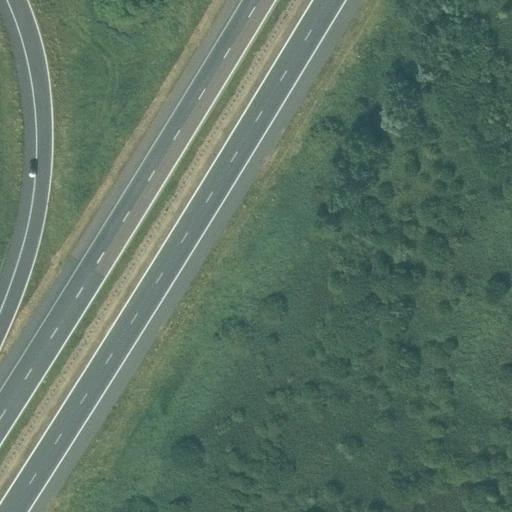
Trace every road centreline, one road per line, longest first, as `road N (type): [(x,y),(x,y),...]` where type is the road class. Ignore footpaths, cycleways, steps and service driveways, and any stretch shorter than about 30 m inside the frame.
road 1 (motorway): [(10,511),(328,0)]
road 2 (motorway): [(258,0),(0,416)]
road 3 (motorway): [(15,0),(36,70),(42,171),(27,264),(0,332)]
